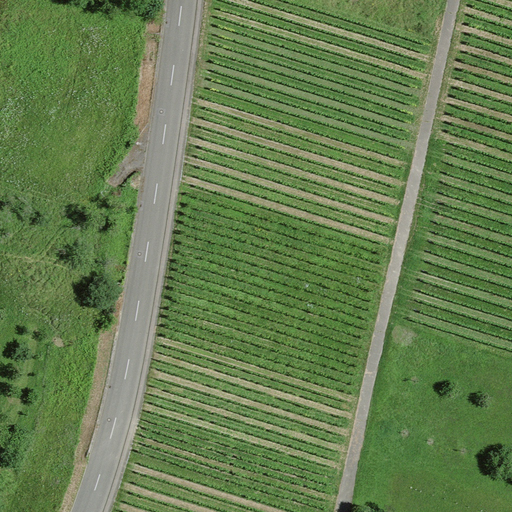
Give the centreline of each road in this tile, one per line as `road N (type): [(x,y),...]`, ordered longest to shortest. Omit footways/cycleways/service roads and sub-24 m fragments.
road 1 (track): [(444,0),(392,225),(344,511)]
road 2 (unclassified): [(79,511),(123,355),(173,0)]
